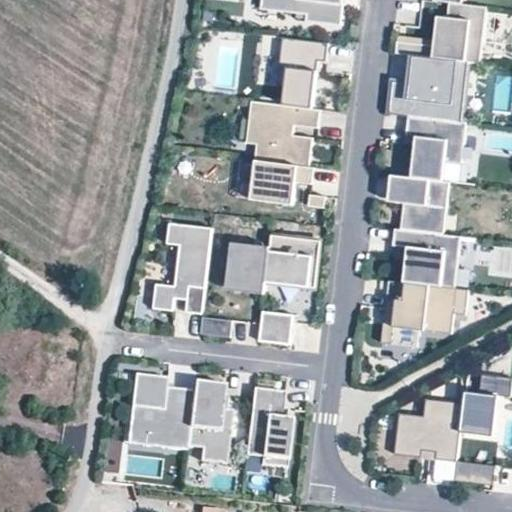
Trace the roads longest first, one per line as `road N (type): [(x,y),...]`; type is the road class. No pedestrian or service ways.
road 1 (residential): [(502,511),(358,495),(340,490),(327,472),(376,0)]
road 2 (unclassified): [(71,511),(85,480),(180,0)]
